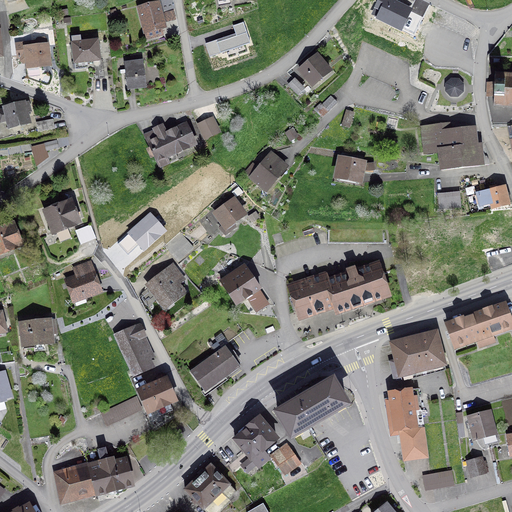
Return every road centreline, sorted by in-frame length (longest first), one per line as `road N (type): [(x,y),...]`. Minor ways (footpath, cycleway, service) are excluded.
road 1 (primary): [(350,339),(254,394),(118,511)]
road 2 (residential): [(348,0),(295,54),(252,83),(195,102)]
road 3 (tertiary): [(421,511),(399,482),(350,339)]
road 4 (primary): [(511,280),(350,339)]
road 5 (residential): [(511,182),(483,117),(482,53),(493,25)]
road 6 (residential): [(97,131),(0,202)]
